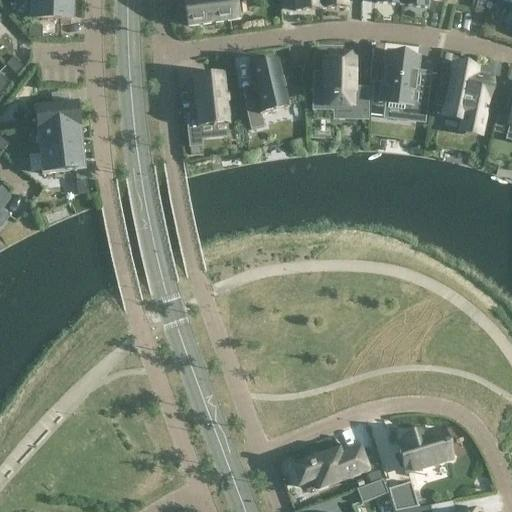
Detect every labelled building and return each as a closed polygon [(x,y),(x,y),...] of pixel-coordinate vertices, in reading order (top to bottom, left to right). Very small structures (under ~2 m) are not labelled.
[(30,0),(30,19),(70,20),(70,0),(30,0)] [(187,0),(184,1),(187,27),(240,20),(236,0),(187,0)] [(293,0),(294,12),(320,10),(319,0),(293,0)] [(319,0),(320,10),(346,8),(345,0),(319,0)] [(400,0),(400,6),(426,9),(427,0),(400,0)] [(476,0),(475,10),(482,12),(485,0),(476,0)] [(511,10),(503,23),(511,30),(511,10)] [(28,28),(27,38),(41,38),(41,28),(28,28)] [(386,56),(381,102),(410,105),(408,120),(422,122),(426,92),(412,91),(416,59),(386,56)] [(12,58),(5,65),(14,75),(22,68),(12,58)] [(313,75),(313,110),(333,111),(333,106),(366,107),(367,89),(352,89),(352,61),(346,60),(346,58),(331,58),(331,60),(324,60),(324,76),(313,75)] [(256,102),(244,105),(250,131),(263,127),(260,114),(286,108),(275,61),(248,67),(256,102)] [(441,72),(434,105),(446,108),(444,115),(459,119),(464,119),(465,112),(482,115),(488,82),(472,79),(472,76),(453,72),(453,75),(447,73),(441,72)] [(0,76),(0,89),(3,92),(9,84),(0,76)] [(198,114),(185,115),(188,149),(202,147),(201,141),(227,138),(228,138),(222,76),(195,79),(198,114)] [(228,102),(252,96),(249,82),(225,87),(228,102)] [(51,107),(35,108),(37,131),(77,126),(75,104),(71,104),(51,107)] [(502,135),(506,118),(498,116),(493,133),(502,135)] [(77,126),(37,131),(40,153),(80,148),(77,126)] [(80,148),(40,153),(40,155),(42,172),(42,175),(82,170),(80,148)] [(199,155),(198,148),(189,149),(190,156),(199,155)] [(85,181),(75,183),(77,196),(87,195),(85,181)] [(397,445),(405,473),(450,460),(442,430),(419,438),(418,433),(405,437),(406,442),(397,445)] [(333,453),(291,468),(298,486),(316,480),(319,489),(366,471),(358,450),(335,459),(333,453)] [(367,477),(370,485),(382,481),(379,473),(367,477)] [(370,485),(356,491),(361,505),(387,495),(382,481),(370,485)] [(410,483),(387,490),(393,511),(400,511),(418,508),(410,483)] [(454,511),(452,502),(428,507),(429,511),(481,511),(480,509),(475,510),(474,509),(458,511),(454,511)]
